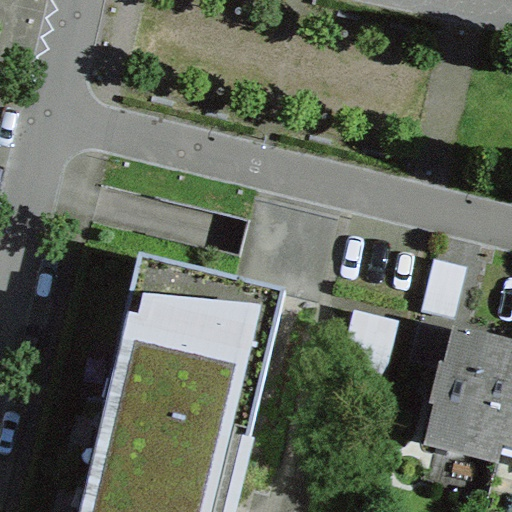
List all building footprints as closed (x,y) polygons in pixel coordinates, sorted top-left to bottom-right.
[(233,511),(287,295),(141,259),(78,511),(233,511)] [(470,271),(435,262),(422,314),(457,322),(470,271)] [(396,326),(356,316),(344,365),(384,375),(396,326)] [(446,327),(413,319),(403,357),(436,366),(446,327)] [(511,410),(511,350),(458,337),(449,376),(443,375),(436,405),(441,406),(432,444),(500,460),(504,444),(511,410)]
